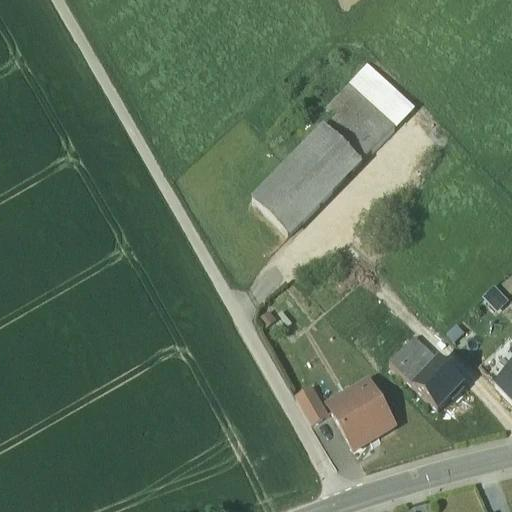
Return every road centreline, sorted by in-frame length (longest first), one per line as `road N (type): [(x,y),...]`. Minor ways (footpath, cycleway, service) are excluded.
road 1 (track): [(347,503),(60,0)]
road 2 (secondary): [(511,459),(325,511)]
